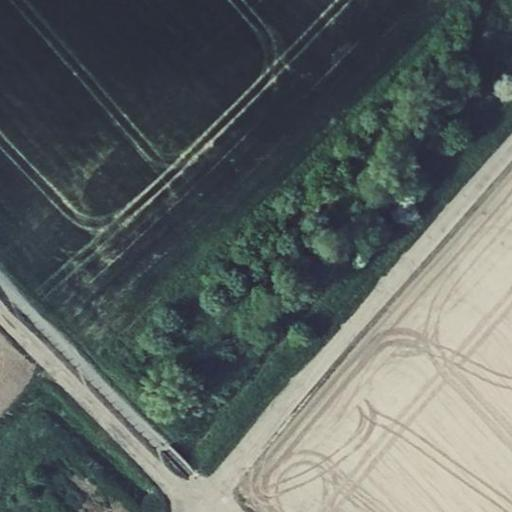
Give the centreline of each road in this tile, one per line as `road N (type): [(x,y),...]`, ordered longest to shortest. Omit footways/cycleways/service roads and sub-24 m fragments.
road 1 (track): [(511,151),(195,507)]
road 2 (track): [(0,279),(235,511)]
road 3 (track): [(195,507),(0,316)]
